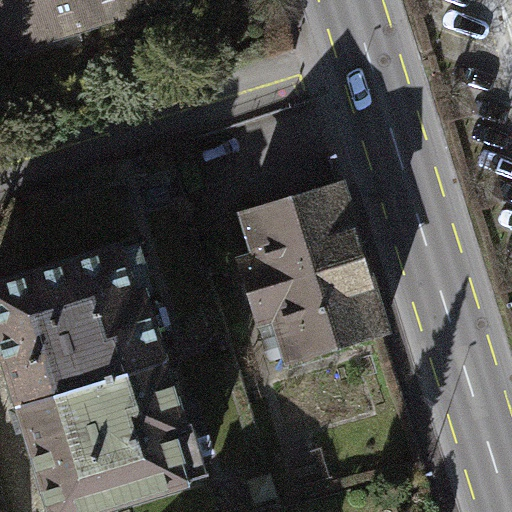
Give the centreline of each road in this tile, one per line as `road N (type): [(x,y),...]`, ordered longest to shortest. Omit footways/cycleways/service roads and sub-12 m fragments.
road 1 (primary): [(367,52),(511,511)]
road 2 (residential): [(367,52),(0,161)]
